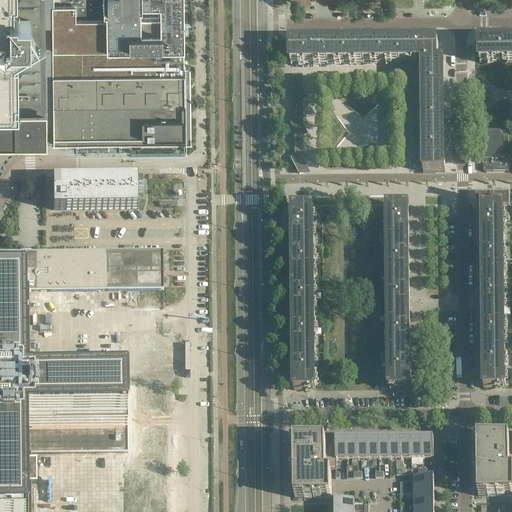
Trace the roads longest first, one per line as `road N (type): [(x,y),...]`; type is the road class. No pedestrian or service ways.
road 1 (secondary): [(235,0),(240,511)]
road 2 (secondary): [(266,511),(261,24)]
road 3 (residential): [(465,414),(461,182)]
road 4 (unclassified): [(261,24),(459,22)]
road 5 (unclassified): [(465,414),(279,416)]
road 6 (residential): [(459,22),(461,182)]
